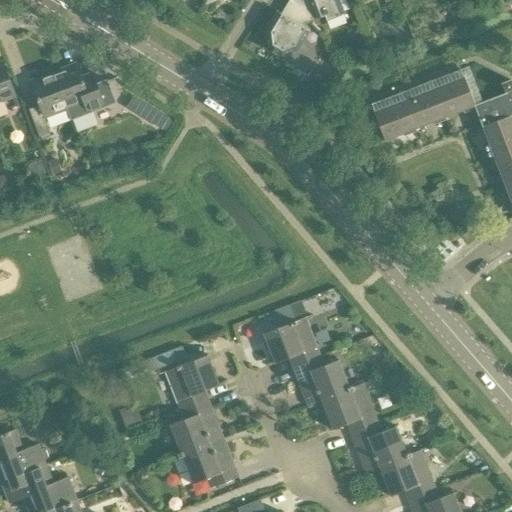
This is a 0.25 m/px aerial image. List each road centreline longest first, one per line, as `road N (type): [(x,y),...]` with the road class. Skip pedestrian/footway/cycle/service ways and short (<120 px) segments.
road 1 (tertiary): [(202,90),(286,144),(426,302)]
road 2 (tertiary): [(56,0),(202,90)]
road 3 (tertiary): [(426,302),(511,404)]
road 4 (residential): [(344,511),(266,420)]
